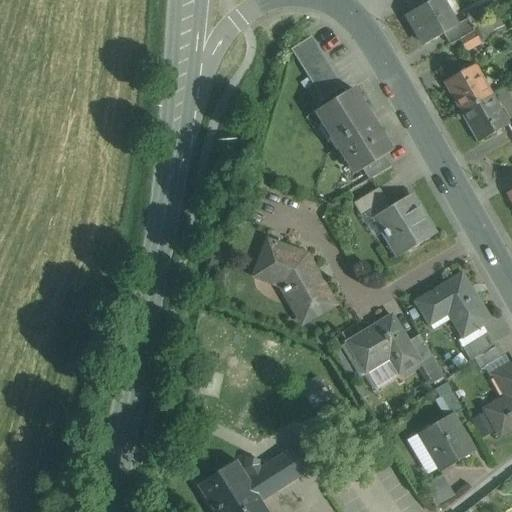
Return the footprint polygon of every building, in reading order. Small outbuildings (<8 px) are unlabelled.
[(429,0),(404,0),(412,13),(431,2),(429,0)] [(434,0),(412,13),(407,15),(424,45),(444,35),(456,28),(455,27),(440,0),(434,0)] [(499,18),(474,32),(481,43),(481,44),(506,29),(500,20),(499,18)] [(467,20),(455,27),(456,28),(444,35),(450,46),(459,40),(474,32),(467,20)] [(474,32),(459,40),(466,52),(481,43),(474,32)] [(342,87),(311,38),(291,51),(322,100),(342,87)] [(474,66),(445,82),(462,112),(491,96),(474,66)] [(392,152),(352,89),(316,112),(332,138),(328,140),(335,151),(339,149),(355,175),(362,171),(384,157),(392,152)] [(491,96),(462,112),(479,142),(508,126),(491,96)] [(384,157),(362,171),(369,181),(391,167),(384,157)] [(379,189),(353,204),(360,217),(386,201),(379,189)] [(410,197),(376,218),(384,232),(382,234),(386,240),(388,238),(399,256),(433,235),(410,197)] [(306,257),(268,243),(255,277),(281,286),(283,290),(283,291),(284,293),(285,293),(302,324),(334,306),(306,257)] [(491,321),(462,274),(413,303),(428,327),(430,326),(426,319),(443,309),(461,339),(491,321)] [(391,316),(347,343),(365,373),(391,358),(400,374),(417,363),(406,344),(407,343),(391,316)] [(485,333),(461,348),(469,362),(473,360),(492,345),(485,333)] [(407,343),(406,344),(417,363),(418,364),(420,363),(431,356),(419,335),(407,343)] [(494,348),(473,360),(478,371),(500,360),(494,348)] [(444,376),(431,356),(420,363),(433,383),(444,376)] [(511,430),(511,365),(493,376),(505,398),(483,410),(485,413),(495,431),(499,438),(511,430)] [(485,413),(471,421),(481,439),(495,431),(485,413)] [(452,414),(418,435),(419,436),(422,434),(434,454),(431,457),(440,472),(475,452),(469,442),(467,443),(451,417),(453,416),(452,414)] [(251,477),(247,479),(236,461),(197,486),(213,511),(266,511),(260,502),(319,464),(305,442),(260,471),(251,477)] [(246,468),(251,477),(260,471),(257,467),(259,461),(248,459),(246,468)] [(442,476),(423,487),(429,496),(430,496),(447,486),(448,485),(442,476)] [(447,486),(430,496),(436,506),(453,496),(447,486)]
